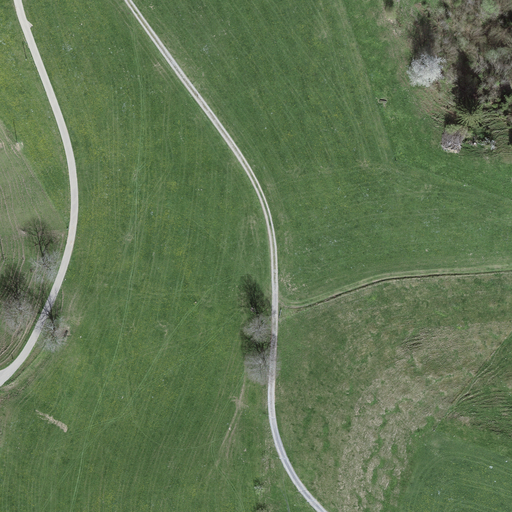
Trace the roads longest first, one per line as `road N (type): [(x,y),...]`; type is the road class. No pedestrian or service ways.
road 1 (track): [(321,511),(292,477),(271,432),(273,253),(265,205),(247,164),(127,0)]
road 2 (track): [(16,0),(69,152),(72,222),(35,336),(0,376)]
